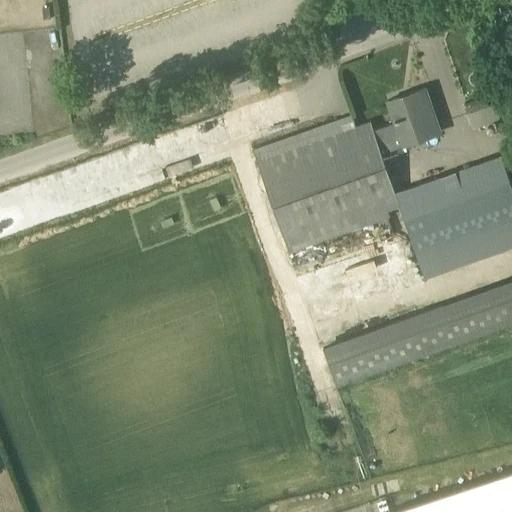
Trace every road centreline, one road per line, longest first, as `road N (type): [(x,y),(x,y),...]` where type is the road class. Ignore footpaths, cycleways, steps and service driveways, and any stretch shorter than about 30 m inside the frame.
road 1 (residential): [(0,171),(370,43)]
road 2 (residential): [(370,43),(490,0)]
